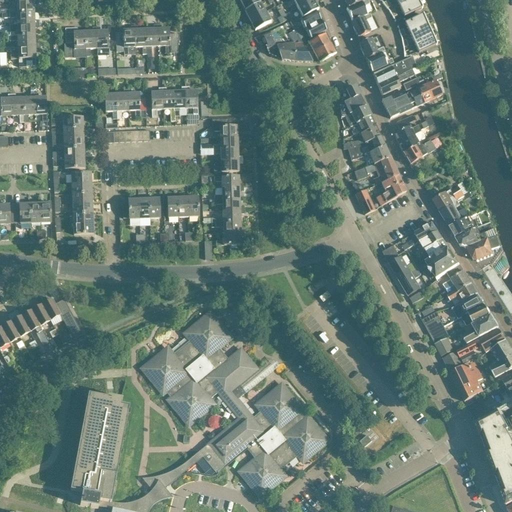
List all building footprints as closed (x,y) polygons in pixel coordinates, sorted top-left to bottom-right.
[(258,0),(244,0),(239,3),(245,13),(260,4),(258,0)] [(292,0),(297,9),(313,1),(312,0),(292,0)] [(344,0),(348,9),(367,0),(344,0)] [(348,9),(346,10),(352,23),(367,16),(364,7),(369,5),(369,4),(367,0),(348,9)] [(416,0),(394,0),(399,8),(416,0)] [(417,0),(416,0),(399,8),(404,18),(422,10),(417,0)] [(313,1),(297,9),(302,19),(315,12),(318,11),(313,1)] [(10,10),(9,10),(9,14),(34,13),(34,6),(38,6),(38,2),(34,2),(16,3),(10,3),(10,10)] [(260,4),(245,13),(249,22),(265,13),(260,4)] [(302,19),(300,21),(305,31),(321,22),(315,12),(302,19)] [(34,13),(9,14),(9,19),(17,19),(17,26),(39,25),(39,21),(34,21),(34,13)] [(265,13),(249,22),(255,32),(271,23),(265,13)] [(352,23),(351,23),(358,39),(371,33),(365,22),(372,19),(371,18),(370,15),(367,16),(352,23)] [(423,16),(404,25),(409,35),(427,26),(423,16)] [(326,32),(321,22),(305,31),(310,40),(326,32)] [(293,45),(296,63),(312,63),(294,32),(288,35),(286,31),(291,28),(289,24),(284,26),(280,28),(281,33),(289,43),(291,41),(293,44),(297,41),(298,44),(293,45)] [(10,37),(35,37),(35,29),(39,29),(39,25),(17,26),(17,32),(10,33),(10,37)] [(154,30),(146,31),(147,56),(151,56),(151,48),(158,48),(157,26),(153,26),(154,30)] [(161,26),(157,26),(158,48),(165,47),(165,55),(170,54),(169,30),(161,30),(161,26)] [(413,45),(432,36),(427,26),(409,35),(413,45)] [(128,49),(135,49),(134,27),(131,27),(131,31),(123,32),(124,57),(129,56),(128,49)] [(147,56),(146,31),(138,31),(138,27),(134,27),(135,49),(142,48),(142,56),(147,56),(147,61),(147,56)] [(90,50),(97,50),(96,28),(92,28),(92,33),(85,33),(86,58),(90,58),(90,50)] [(96,28),(97,50),(97,57),(109,57),(108,32),(100,33),(100,28),(96,28)] [(278,34),(281,33),(280,28),(271,32),(271,34),(281,61),(296,63),(293,45),(284,46),(281,40),(278,34)] [(86,58),(85,33),(77,33),(77,29),(65,29),(65,45),(67,45),(67,54),(74,54),(74,51),(81,51),(81,58),(86,58)] [(272,57),(281,61),(271,34),(261,37),(267,53),(270,52),(272,57)] [(325,35),(309,44),(319,63),(336,54),(325,35)] [(432,36),(413,45),(418,55),(436,46),(432,36)] [(18,48),(39,48),(39,44),(35,44),(35,37),(10,37),(10,42),(17,42),(18,48)] [(371,40),(359,45),(366,61),(381,54),(385,52),(383,49),(383,48),(377,51),(371,40)] [(39,48),(18,48),(18,55),(10,55),(11,60),(35,60),(35,52),(39,52),(39,48)] [(381,54),(366,61),(371,74),(393,64),(392,60),(391,60),(385,62),(381,54)] [(377,87),(417,68),(412,58),(372,75),(377,87)] [(417,68),(377,87),(381,97),(401,88),(399,83),(415,77),(412,71),(417,68)] [(422,82),(431,101),(442,97),(435,82),(442,79),(440,75),(433,77),(422,82)] [(418,84),(419,84),(417,80),(403,86),(405,92),(416,88),(415,87),(419,86),(418,84)] [(424,105),(431,101),(422,82),(419,84),(418,84),(419,86),(415,87),(416,88),(417,90),(420,97),(424,105)] [(370,117),(365,107),(359,96),(354,87),(346,92),(350,101),(339,106),(341,118),(343,118),(344,117),(346,120),(350,129),(351,129),(362,123),(361,122),(370,117)] [(179,110),(186,110),(185,88),(181,88),(181,93),(174,93),(175,123),(175,118),(179,118),(179,110)] [(185,88),(186,110),(193,110),(193,117),(198,117),(197,92),(189,92),(189,88),(185,88)] [(156,111),(163,111),(162,89),(158,89),(158,94),(151,94),(152,119),(157,119),(156,111)] [(175,123),(174,93),(166,93),(166,89),(162,89),(163,111),(170,111),(170,123),(175,123)] [(412,101),(420,97),(417,90),(406,94),(407,96),(405,97),(403,93),(382,102),(386,111),(412,99),(412,101)] [(121,113),(128,113),(127,91),(123,91),(124,95),(115,96),(116,120),(122,120),(121,113)] [(127,91),(128,113),(135,112),(135,120),(140,119),(139,95),(131,95),(131,91),(127,91)] [(116,120),(115,96),(109,96),(108,92),(104,92),(105,113),(112,113),(113,121),(116,120)] [(28,116),(35,116),(34,94),(30,95),(30,99),(23,99),(24,124),(29,124),(28,116)] [(34,94),(35,116),(42,116),(42,123),(47,123),(46,98),(38,98),(38,94),(34,94)] [(334,105),(328,94),(317,101),(322,111),(334,105)] [(5,117),(12,117),(11,95),(8,96),(8,100),(0,100),(0,103),(1,125),(6,125),(5,117)] [(24,124),(23,99),(16,100),(15,95),(11,95),(12,117),(19,117),(19,124),(24,124)] [(390,120),(424,105),(420,97),(412,101),(412,99),(386,111),(390,120)] [(436,114),(426,119),(429,125),(439,120),(436,114)] [(410,127),(404,130),(403,128),(420,120),(418,115),(396,124),(400,132),(393,135),(398,144),(421,133),(420,131),(418,127),(411,130),(410,127)] [(365,130),(374,126),(370,117),(361,122),(362,123),(351,129),(353,134),(358,132),(364,129),(365,130)] [(63,130),(83,129),(82,119),(63,119),(63,130)] [(220,139),(242,139),(241,135),(237,135),(237,120),(212,121),(212,128),(212,133),(220,132),(220,139)] [(371,141),(380,138),(374,126),(365,130),(364,129),(358,132),(362,141),(343,145),(343,151),(348,151),(360,147),(364,145),(371,142),(371,141)] [(403,155),(416,147),(419,146),(417,143),(424,140),(422,135),(428,132),(426,128),(423,130),(420,131),(421,133),(398,144),(403,155)] [(64,140),(83,139),(83,129),(63,130),(64,140)] [(375,151),(385,147),(380,138),(371,141),(371,142),(375,151)] [(64,150),(84,149),(83,139),(64,140),(64,150)] [(200,151),(238,150),(237,142),(242,142),(242,139),(220,139),(220,146),(213,146),(200,146),(200,151)] [(431,143),(435,150),(441,146),(437,139),(431,143)] [(390,158),(385,147),(375,151),(371,142),(364,145),(373,166),(390,158)] [(435,151),(435,150),(431,143),(430,142),(417,150),(416,147),(403,155),(410,166),(435,151)] [(350,157),(362,152),(360,147),(348,151),(350,157)] [(64,160),(84,159),(84,149),(64,150),(64,160)] [(221,162),(242,162),(242,157),(238,158),(238,150),(200,151),(200,157),(213,156),(213,155),(220,155),(221,162)] [(362,152),(350,157),(351,162),(365,157),(362,152)] [(380,184),(398,176),(390,158),(373,166),(354,173),(357,182),(367,178),(366,175),(375,172),(380,184)] [(84,159),(64,160),(65,170),(85,170),(84,159)] [(242,162),(221,162),(221,169),(213,169),(214,174),(238,173),(238,165),(242,165),(242,162)] [(450,173),(455,170),(452,164),(446,167),(450,173)] [(71,186),(91,185),(91,174),(71,175),(71,186)] [(398,176),(380,184),(383,191),(390,188),(391,190),(381,195),(386,203),(381,206),(381,207),(397,199),(396,198),(406,193),(398,176)] [(222,190),(243,189),(243,185),(239,185),(239,177),(214,178),(214,183),(221,182),(222,190)] [(72,196),(92,195),(91,185),(71,186),(72,196)] [(449,228),(469,218),(464,210),(458,214),(455,209),(459,206),(456,201),(462,197),(465,202),(472,197),(469,193),(464,196),(459,188),(452,192),(455,197),(450,200),(453,206),(440,214),(449,228)] [(215,197),(215,201),(239,200),(239,193),(243,193),(243,189),(223,190),(222,190),(222,196),(215,197)] [(365,191),(360,194),(355,196),(365,216),(375,212),(365,191)] [(455,197),(452,192),(451,193),(450,191),(433,202),(440,214),(453,206),(450,200),(455,197)] [(72,205),(92,205),(92,195),(72,196),(72,205)] [(187,199),(188,218),(199,218),(198,198),(187,199)] [(168,219),(178,219),(177,199),(167,200),(168,219)] [(187,199),(177,199),(178,219),(188,218),(187,199)] [(139,220),(149,220),(148,200),(138,201),(139,220)] [(148,200),(149,220),(160,219),(159,200),(148,200)] [(222,213),(244,212),(244,208),(240,208),(239,200),(215,201),(215,205),(222,205),(222,213)] [(129,221),(139,220),(138,201),(128,201),(128,206),(122,206),(123,220),(129,219),(129,221)] [(30,225),(40,224),(39,204),(29,205),(30,225)] [(39,204),(40,224),(51,224),(50,204),(39,204)] [(30,230),(30,225),(29,205),(19,205),(19,207),(13,208),(14,224),(20,224),(20,225),(21,225),(21,230),(30,230)] [(73,216),(92,215),(92,205),(72,205),(73,216)] [(14,224),(13,208),(9,208),(9,206),(0,206),(0,225),(10,225),(10,224),(14,224)] [(215,224),(240,223),(240,216),(244,215),(244,212),(222,213),(223,219),(211,220),(211,224),(215,224)] [(73,226),(93,225),(92,215),(73,216),(73,226)] [(469,218),(449,228),(455,240),(473,230),(478,228),(475,221),(472,222),(470,218),(469,219),(469,218)] [(223,235),(245,234),(245,230),(240,231),(240,223),(215,224),(215,228),(223,228),(223,235)] [(409,249),(416,246),(420,243),(438,233),(432,224),(415,234),(417,239),(407,245),(409,249)] [(93,225),(73,226),(73,236),(74,236),(85,236),(93,235),(93,225)] [(424,251),(443,241),(438,233),(420,243),(424,251)] [(466,249),(491,240),(490,239),(488,240),(485,233),(476,237),(475,233),(456,242),(460,248),(465,249),(466,249)] [(245,234),(223,235),(223,242),(216,242),(216,247),(241,246),(241,238),(245,238),(245,234)] [(73,236),(69,236),(69,246),(85,245),(85,236),(74,236),(73,236)] [(495,238),(491,240),(466,249),(473,261),(477,263),(493,257),(491,251),(499,248),(495,238)] [(443,241),(424,251),(425,251),(431,261),(426,264),(437,280),(447,274),(451,272),(459,266),(454,257),(443,241)] [(396,257),(400,255),(395,246),(382,254),(387,263),(396,257)] [(402,258),(389,265),(399,281),(417,270),(414,264),(407,268),(402,258)] [(417,270),(399,281),(408,297),(421,290),(415,280),(421,276),(417,270)] [(459,293),(472,285),(464,273),(443,286),(447,291),(441,295),(443,299),(448,296),(457,290),(459,293)] [(463,303),(463,304),(469,300),(478,295),(472,285),(459,293),(457,290),(448,296),(451,302),(459,297),(463,303)] [(326,292),(319,298),(322,303),(325,301),(330,297),(326,292)] [(420,294),(410,300),(413,305),(423,299),(420,294)] [(459,321),(462,319),(485,307),(479,297),(465,306),(463,304),(463,303),(452,310),(459,321)] [(41,306),(50,322),(60,316),(61,316),(55,305),(52,300),(41,306)] [(64,301),(55,305),(61,316),(60,316),(73,340),(83,335),(64,301)] [(40,327),(50,322),(41,306),(31,312),(40,327)] [(473,327),(491,317),(485,307),(462,319),(466,328),(472,325),(473,327)] [(30,333),(40,327),(31,312),(21,317),(30,333)] [(425,328),(440,320),(436,313),(422,321),(425,328)] [(105,499),(103,508),(112,510),(112,509),(126,511),(148,511),(149,510),(150,508),(152,506),(154,505),(155,503),(157,502),(159,502),(161,500),(163,500),(166,499),(167,499),(168,499),(162,491),(165,489),(202,458),(216,474),(226,466),(246,449),(255,460),(240,472),(239,475),(258,498),(262,498),(285,479),(285,476),(281,471),(285,467),(285,464),(289,460),(292,461),(296,457),(301,463),(304,463),(327,444),(328,441),(309,418),(306,418),(304,419),(300,414),(302,413),(302,410),(283,387),(280,386),(256,405),(256,408),(260,413),(253,419),(237,400),(245,394),(239,386),(256,373),(256,369),(243,353),(242,352),(239,352),(237,352),(228,361),(219,350),(230,341),(231,338),(211,315),(208,314),(185,333),(185,337),(189,342),(185,346),(185,349),(181,352),(177,352),(173,355),(169,350),(166,349),(142,368),(142,372),(148,379),(161,395),(165,395),(166,394),(170,398),(168,400),(168,403),(187,426),(190,427),(214,408),(214,404),(210,400),(217,394),(239,420),(208,445),(206,447),(204,448),(201,451),(196,455),(193,458),(189,461),(185,464),(181,467),(177,469),(173,471),(169,473),(164,475),(159,477),(154,478),(150,479),(156,486),(155,488),(153,489),(152,491),(150,493),(146,496),(142,499),(137,501),(133,503),(130,504),(125,504),(121,504),(117,504),(112,503),(113,500),(105,499)] [(20,339),(30,333),(21,317),(11,323),(20,339)] [(491,317),(473,327),(476,334),(464,341),(466,345),(498,329),(491,317)] [(435,345),(446,339),(450,337),(440,320),(425,328),(435,345)] [(9,344),(20,339),(11,323),(1,328),(9,344)] [(0,349),(9,344),(1,328),(0,328),(0,349)] [(58,336),(55,331),(49,334),(52,339),(58,336)] [(491,351),(506,342),(499,331),(470,346),(474,352),(483,347),(486,354),(491,351)] [(42,344),(48,341),(45,336),(39,339),(42,344)] [(446,339),(435,345),(442,358),(453,352),(446,339)] [(34,342),(29,345),(32,350),(37,347),(34,342)] [(511,351),(506,342),(491,351),(494,356),(499,365),(495,368),(490,370),(495,379),(504,374),(511,371),(511,369),(511,351)] [(477,359),(474,352),(470,346),(464,349),(452,355),(443,360),(450,374),(473,361),(477,359)] [(19,350),(22,356),(27,353),(24,347),(19,350)] [(263,358),(268,354),(265,349),(259,353),(263,358)] [(9,356),(4,359),(6,364),(12,361),(9,356)] [(473,361),(450,374),(465,403),(483,393),(478,382),(483,380),(473,361)] [(505,394),(511,390),(511,375),(502,381),(504,386),(497,390),(501,397),(506,394),(505,394)] [(105,499),(113,500),(127,417),(129,407),(120,406),(121,400),(122,400),(111,398),(111,401),(107,400),(107,399),(88,395),(70,491),(82,493),(80,500),(87,501),(85,509),(103,511),(105,499)] [(479,404),(477,405),(469,410),(474,419),(484,414),(479,404)] [(511,406),(476,426),(491,466),(495,477),(506,507),(511,503),(511,406)] [(226,412),(215,414),(217,427),(228,425),(226,412)] [(365,449),(372,442),(367,437),(360,443),(365,449)] [(231,472),(227,476),(238,489),(243,485),(231,472)]
